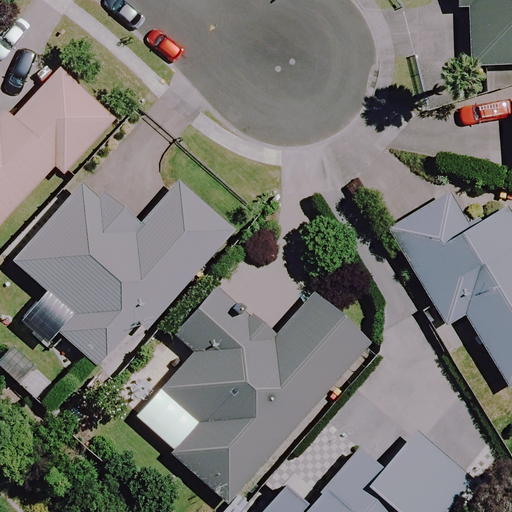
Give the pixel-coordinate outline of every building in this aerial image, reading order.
[(511,0),(460,0),(462,14),(468,13),(471,75),(511,72),(511,0)] [(110,124),(58,76),(8,130),(0,123),(0,226),(54,167),(62,175),(110,124)] [(231,235),(177,187),(137,231),(87,186),(15,266),(71,317),(57,333),(97,369),(138,323),(145,329),(231,235)] [(464,237),(443,201),(389,233),(446,330),(465,318),(509,393),(511,390),(511,248),(495,219),(464,237)] [(272,347),(213,294),(173,339),(194,358),(139,418),(179,453),(174,458),(225,505),(368,347),(315,299),(272,347)] [(448,511),(471,486),(416,438),(371,490),(347,470),(310,511),(448,511)]
